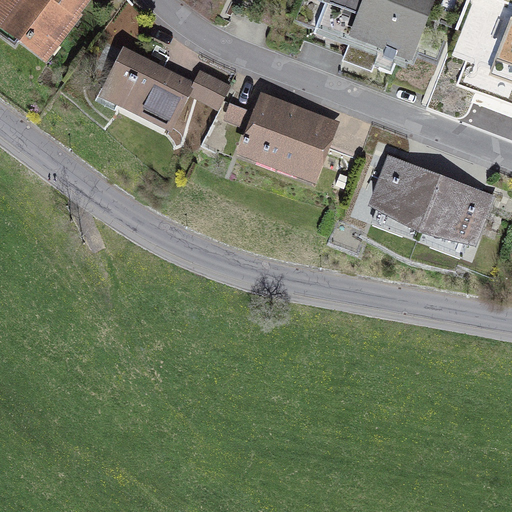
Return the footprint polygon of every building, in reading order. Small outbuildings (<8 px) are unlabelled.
[(0,0),(0,37),(43,66),(88,0),(32,0),(24,13),(3,0),(0,0)] [(347,0),(341,19),(422,45),(436,0),(347,0)] [(511,23),(498,67),(511,71),(511,23)] [(121,56),(98,105),(170,137),(192,88),(121,56)] [(258,104),(234,166),(309,194),(333,132),(258,104)] [(386,170),(367,222),(468,259),(487,207),(386,170)]
